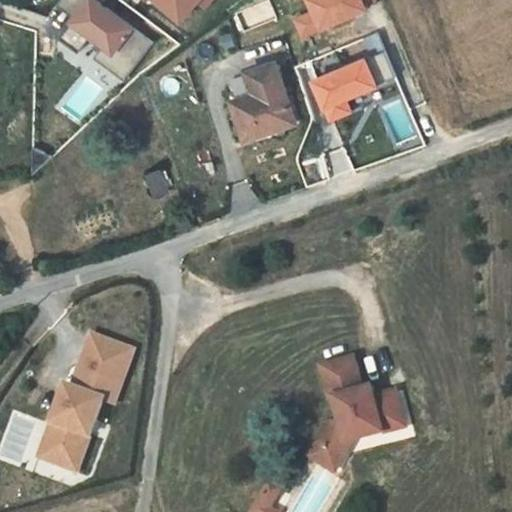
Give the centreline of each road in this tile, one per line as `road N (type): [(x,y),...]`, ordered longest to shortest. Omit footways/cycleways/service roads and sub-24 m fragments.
road 1 (unclassified): [(511,124),(0,303)]
road 2 (track): [(146,511),(171,369),(169,249)]
